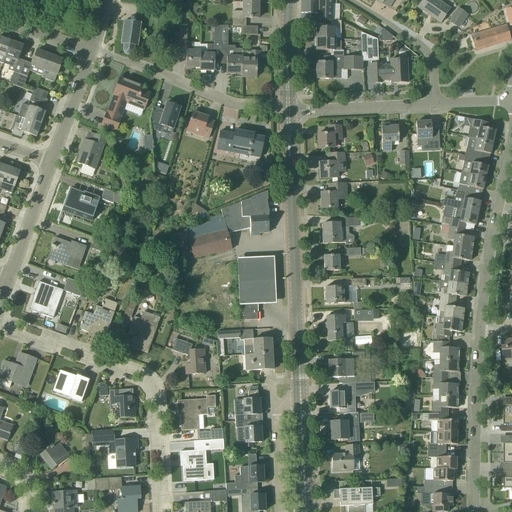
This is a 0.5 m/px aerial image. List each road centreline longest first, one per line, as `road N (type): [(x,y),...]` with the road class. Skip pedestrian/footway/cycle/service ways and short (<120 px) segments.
road 1 (tertiary): [(300,400),(287,109)]
road 2 (residential): [(158,511),(158,416),(141,380),(0,327)]
road 3 (residential): [(475,332),(509,103)]
road 4 (residential): [(89,51),(129,58),(213,98),(287,109)]
road 5 (residential): [(474,511),(475,332)]
road 6 (residential): [(287,109),(435,103)]
road 7 (residential): [(435,103),(423,47),(350,0)]
road 8 (residential): [(7,281),(49,163)]
road 9 (residential): [(300,400),(278,412),(281,511)]
